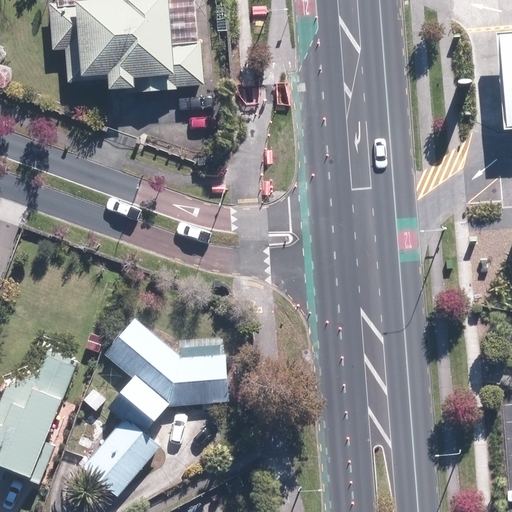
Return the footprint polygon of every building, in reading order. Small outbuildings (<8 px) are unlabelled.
[(65,85),(75,84),(103,81),(104,94),(132,92),(132,96),(173,93),(173,88),(201,86),(197,42),(162,45),(158,0),(109,0),(68,3),(45,5),(49,55),(63,53),(65,85)] [(511,31),(496,32),(504,129),(511,128),(511,31)] [(0,269),(14,228),(0,223),(0,269)] [(213,311),(192,312),(194,345),(215,344),(213,311)] [(224,360),(181,362),(131,319),(102,353),(129,376),(112,396),(147,426),(164,406),(226,405),(224,360)] [(0,472),(23,482),(35,487),(53,446),(40,440),(57,401),(71,367),(39,353),(31,372),(14,365),(0,398),(0,472)] [(106,398),(92,384),(76,400),(91,414),(106,398)] [(116,499),(155,446),(117,418),(77,470),(116,499)]
